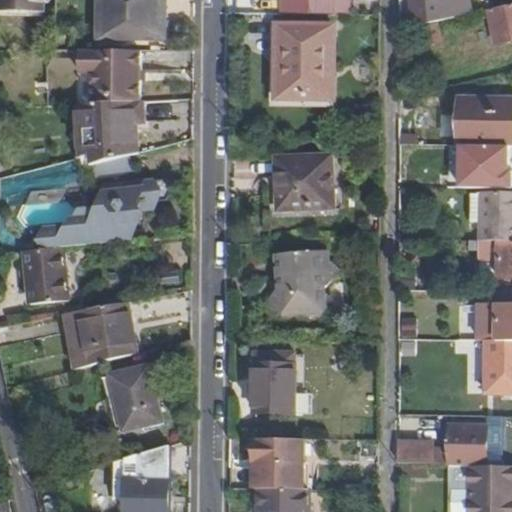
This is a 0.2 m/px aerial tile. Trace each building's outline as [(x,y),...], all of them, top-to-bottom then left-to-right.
[(43,0),(1,0),(1,8),(44,10),(43,0)] [(165,0),(104,0),(104,40),(165,40),(165,0)] [(281,0),(282,15),(310,15),(310,0),(281,0)] [(351,0),(310,0),(310,15),(351,16),(351,0)] [(439,26),(473,17),(469,0),(458,0),(444,3),(443,0),(412,0),(416,31),(421,30),(439,26)] [(511,7),(491,13),(497,46),(511,43),(511,7)] [(439,26),(421,30),(425,47),(443,42),(439,26)] [(336,28),(281,27),(280,100),(335,100),(336,28)] [(94,105),(142,103),(143,53),(82,53),(82,74),(95,74),(94,105)] [(511,102),(460,102),(459,149),(511,148),(511,102)] [(81,106),(81,160),(92,157),(94,166),(140,154),(140,124),(146,124),(147,103),(142,103),(94,105),(81,106)] [(333,158),(279,160),(280,211),(334,210),(333,158)] [(43,241),(52,251),(66,250),(133,242),(145,217),(156,217),(160,207),(170,207),(175,197),(166,186),(149,188),(147,192),(137,193),(135,197),(132,193),(110,194),(107,200),(100,201),(104,205),(100,214),(82,216),(76,229),(48,231),(43,241)] [(475,225),(483,225),(484,198),(484,197),(474,197),(475,225)] [(483,244),(511,244),(511,198),(484,198),(483,225),(483,244)] [(511,244),(483,244),(471,244),(471,250),(483,250),(483,262),(501,262),(501,281),(511,281),(511,244)] [(71,301),(66,250),(52,251),(28,253),(33,305),(71,301)] [(308,306),(317,314),(322,318),(326,313),(324,290),(342,272),(330,262),(330,251),(278,255),(280,276),(292,275),(292,283),(288,287),(287,284),(281,290),(268,304),(283,316),(301,315),(308,306)] [(292,275),(280,276),(281,290),(287,284),(288,287),(292,283),(292,275)] [(78,371),(139,356),(129,304),(68,315),(78,371)] [(308,306),(301,315),(317,314),(308,306)] [(511,308),(488,308),(487,343),(489,343),(511,343),(511,308)] [(511,343),(489,343),(488,396),(511,396),(511,343)] [(296,356),(259,355),(258,413),(295,413),(296,356)] [(152,369),(116,378),(129,431),(163,422),(152,369)] [(488,468),(488,429),(488,427),(452,426),(452,450),(434,450),(434,465),(452,465),(452,468),(473,468),(488,468)] [(255,440),(255,465),(265,465),(265,491),(310,492),(312,492),(312,481),(303,481),(303,441),(255,440)] [(380,443),(362,442),(363,457),(380,458),(380,443)] [(400,467),(426,467),(426,452),(411,452),(411,442),(401,442),(400,467)] [(170,511),(171,448),(118,464),(117,502),(129,502),(128,511),(170,511)] [(265,465),(255,465),(256,490),(260,491),(265,491),(265,465)] [(511,511),(511,467),(488,468),(473,468),(473,511),(511,511)] [(265,491),(260,491),(259,511),(310,511),(310,492),(265,491)]
